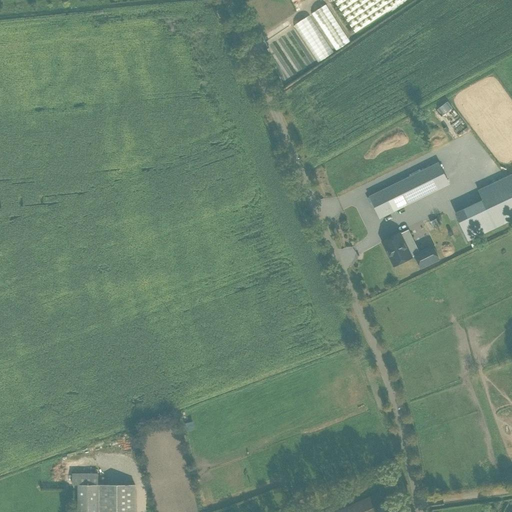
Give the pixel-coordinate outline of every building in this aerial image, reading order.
[(333,0),(355,33),(405,0),(333,0)] [(312,14),(294,24),(317,62),(349,43),(326,4),(311,13),(312,14)] [(291,29),(267,45),(291,80),(308,68),(289,40),(295,35),(291,29)] [(458,134),(468,126),(448,100),(434,111),(450,132),(454,129),(458,134)] [(369,197),(380,218),(449,185),(438,163),(369,197)] [(454,213),(468,241),(495,228),(511,219),(511,174),(478,191),(482,200),(454,213)] [(343,215),(338,197),(322,202),(328,220),(343,215)] [(382,242),(394,266),(411,258),(399,233),(382,242)] [(433,246),(415,255),(421,268),(439,259),(433,246)] [(78,485),(78,511),(134,511),(135,485),(78,485)] [(335,511),(380,511),(387,509),(379,493),(362,500),(335,511)]
